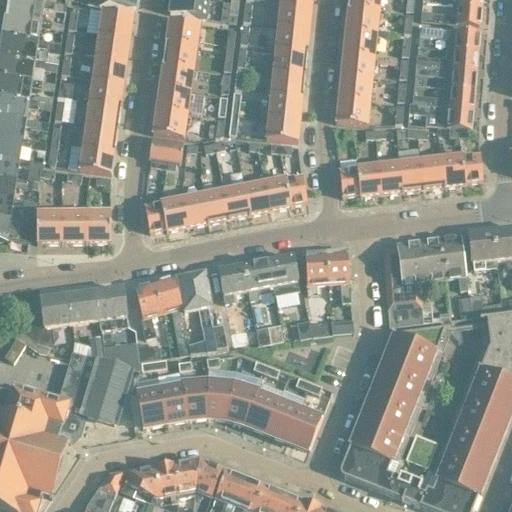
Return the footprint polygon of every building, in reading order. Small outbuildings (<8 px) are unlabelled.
[(44,4),(19,0),(8,0),(6,18),(41,23),(44,10),(65,13),(66,6),(44,4)] [(136,0),(100,0),(99,7),(135,12),(136,0)] [(205,21),(208,2),(191,0),(172,0),(170,16),(205,21)] [(348,0),(348,12),(379,15),(380,0),(348,0)] [(415,0),(394,0),(395,0),(406,1),(404,17),(413,18),(415,0)] [(481,0),(445,0),(444,6),(452,7),(481,9),(481,0)] [(281,3),(279,27),(310,30),(312,6),(281,3)] [(237,18),(238,7),(223,4),(220,23),(236,25),(237,18)] [(242,24),(250,25),(252,6),(244,5),(242,24)] [(481,9),(452,7),(451,18),(422,15),(421,24),(480,29),(481,9)] [(79,9),(71,8),(68,32),(75,33),(79,9)] [(348,12),(345,34),(377,38),(379,15),(348,12)] [(131,39),(134,18),(103,13),(100,34),(131,39)] [(413,18),(404,17),(404,18),(401,19),(397,22),(400,26),(404,27),(403,36),(412,37),(413,18)] [(41,23),(6,18),(3,38),(38,43),(40,30),(62,33),(63,26),(41,23)] [(200,27),(169,22),(166,46),(197,50),(200,27)] [(279,27),(276,50),(307,54),(310,30),(279,27)] [(239,47),(247,48),(250,29),(242,28),(239,47)] [(420,29),(419,39),(419,49),(429,50),(430,40),(447,41),(446,52),(477,54),(479,34),(420,29)] [(225,54),(234,55),(236,35),(233,32),(228,31),(225,54)] [(100,34),(96,58),(127,62),(131,39),(100,34)] [(377,38),(345,34),(343,57),(374,61),(377,38)] [(75,37),(67,35),(64,54),(72,56),(75,37)] [(3,38),(0,58),(45,66),(46,57),(59,59),(61,46),(38,43),(3,38)] [(401,59),(410,60),(411,41),(403,40),(401,59)] [(197,50),(166,46),(162,69),(194,73),(197,50)] [(276,50),(274,74),(305,77),(307,54),(276,50)] [(237,69),(244,70),(247,52),(239,51),(237,69)] [(416,60),(415,69),(476,74),(477,54),(446,52),(445,62),(416,60)] [(234,55),(225,54),(223,73),(231,75),(234,55)] [(45,66),(0,58),(0,57),(0,78),(31,84),(33,71),(44,73),(43,75),(56,77),(57,68),(45,66)] [(374,61),(343,57),(341,80),(372,83),(374,61)] [(96,58),(93,81),(124,86),(127,62),(96,58)] [(61,77),(69,78),(72,60),(63,59),(61,77)] [(398,86),(406,87),(409,63),(400,62),(400,63),(391,62),(389,76),(399,77),(398,86)] [(194,73),(162,69),(159,91),(190,96),(194,73)] [(476,74),(415,69),(415,78),(444,80),(443,91),(474,93),(476,74)] [(234,92),(241,93),(244,74),(236,73),(234,92)] [(305,77),(274,74),(272,98),(302,101),(305,77)] [(219,101),(227,102),(230,78),(222,77),(222,78),(217,78),(216,90),(220,91),(219,101)] [(31,84),(0,78),(0,98),(28,103),(30,90),(41,92),(41,93),(53,95),(54,87),(31,84)] [(341,80),(338,103),(370,106),(372,83),(341,80)] [(124,86),(93,81),(90,105),(121,109),(124,86)] [(72,101),(73,87),(59,85),(57,100),(72,101)] [(406,87),(398,86),(396,104),(404,105),(406,87)] [(159,91),(156,115),(187,119),(190,96),(159,91)] [(443,91),(442,102),(412,99),(412,108),(472,113),(474,93),(443,91)] [(233,95),(231,118),(238,119),(241,96),(233,95)] [(0,98),(0,118),(25,124),(27,111),(49,114),(50,107),(28,103),(0,98)] [(272,98),(269,122),(300,125),(302,101),(272,98)] [(227,102),(219,101),(217,119),(225,120),(227,102)] [(54,123),(63,124),(66,105),(57,103),(54,123)] [(370,106),(338,103),(336,126),(367,129),(370,106)] [(90,105),(86,128),(117,133),(121,109),(90,105)] [(394,127),(403,126),(404,109),(396,108),(394,127)] [(472,113),(412,108),(409,108),(408,128),(416,129),(417,118),(448,120),(448,131),(469,133),(471,133),(472,113)] [(187,119),(156,115),(152,138),(184,143),(187,119)] [(25,124),(0,118),(0,139),(21,143),(23,130),(46,134),(47,127),(25,124)] [(238,119),(231,118),(228,138),(235,139),(238,119)] [(225,123),(216,122),(216,127),(209,127),(208,140),(214,141),(223,140),(225,123)] [(300,125),(269,122),(267,142),(298,145),(300,125)] [(50,147),(66,149),(66,147),(67,147),(69,133),(61,132),(62,128),(54,126),(50,147)] [(117,133),(86,128),(83,152),(114,156),(117,133)] [(344,131),(343,140),(362,141),(361,133),(344,131)] [(416,141),(417,132),(408,131),(407,140),(416,141)] [(469,133),(448,131),(447,139),(468,141),(469,133)] [(365,133),(365,143),(386,142),(385,132),(365,133)] [(428,133),(417,132),(416,141),(427,141),(428,133)] [(0,139),(0,159),(18,163),(20,150),(43,154),(44,147),(21,143),(0,139)] [(149,162),(150,162),(149,170),(166,173),(170,144),(152,142),(149,162)] [(170,144),(166,173),(175,174),(177,166),(180,166),(183,146),(170,144)] [(223,144),(214,146),(216,155),(225,153),(223,144)] [(259,155),(260,146),(250,145),(249,154),(259,155)] [(196,157),(197,148),(187,146),(186,156),(196,157)] [(216,155),(214,146),(203,148),(205,158),(216,155)] [(66,149),(50,147),(48,167),(49,168),(56,169),(58,157),(65,158),(66,149)] [(282,157),(283,148),(271,147),(270,157),(282,157)] [(297,149),(283,148),(282,157),(290,158),(292,176),(300,175),(297,149)] [(114,156),(83,152),(80,173),(111,177),(114,156)] [(463,158),(459,158),(462,188),(466,187),(465,186),(483,184),(480,157),(463,159),(463,158)] [(462,188),(459,158),(439,161),(442,190),(462,188)] [(0,159),(0,180),(15,183),(17,170),(34,173),(33,177),(40,178),(41,171),(42,172),(44,165),(30,163),(30,165),(18,163),(0,159)] [(439,161),(419,163),(422,192),(442,190),(439,161)] [(422,192),(419,163),(399,166),(402,195),(422,192)] [(402,195),(399,166),(379,168),(382,197),(402,195)] [(379,168),(359,170),(362,200),(382,197),(379,168)] [(357,171),(339,174),(342,200),(360,198),(360,200),(362,200),(359,170),(357,170),(357,171)] [(40,179),(63,183),(64,175),(43,172),(41,172),(40,179)] [(81,185),(82,178),(67,176),(66,183),(81,185)] [(302,179),(286,182),(291,208),(307,205),(302,179)] [(15,183),(0,180),(0,200),(12,202),(14,192),(26,194),(28,185),(15,183)] [(110,188),(110,182),(97,180),(96,187),(110,188)] [(291,208),(286,182),(286,180),(265,184),(270,214),(291,210),(291,208)] [(34,194),(39,196),(39,184),(29,183),(28,192),(34,193),(34,194)] [(265,184),(244,189),(250,218),(270,214),(265,184)] [(244,189),(223,193),(229,222),(250,218),(244,189)] [(223,193),(202,197),(208,226),(229,222),(223,193)] [(202,197),(181,201),(187,230),(208,226),(202,197)] [(12,202),(0,200),(0,220),(9,223),(11,210),(32,213),(34,206),(12,202)] [(187,230),(181,201),(160,205),(160,206),(166,233),(166,234),(187,230)] [(166,233),(160,206),(145,209),(150,236),(166,233)] [(84,214),(59,215),(59,246),(84,246),(84,214)] [(111,214),(84,214),(84,246),(111,246),(111,214)] [(59,246),(59,215),(37,215),(37,246),(59,246)] [(9,223),(0,220),(0,243),(1,243),(3,241),(28,244),(30,226),(9,223)] [(511,261),(511,230),(492,233),(496,263),(511,261)] [(496,263),(492,233),(469,235),(472,266),(473,265),(474,273),(496,271),(496,263)] [(460,239),(440,242),(443,266),(445,267),(447,281),(458,279),(461,292),(468,292),(460,239)] [(443,266),(440,242),(412,246),(413,255),(417,255),(420,276),(418,276),(419,285),(447,281),(445,267),(443,266)] [(413,255),(412,246),(396,248),(397,251),(383,252),(389,330),(423,325),(419,285),(418,276),(420,276),(417,255),(413,255)] [(342,306),(351,305),(347,252),(326,254),(328,287),(340,286),(342,306)] [(328,287),(326,254),(304,255),(308,298),(318,298),(317,288),(328,287)] [(293,258),(269,263),(275,295),(275,297),(299,293),(293,258)] [(275,295),(269,263),(243,268),(248,293),(250,304),(261,302),(260,298),(275,295)] [(243,268),(218,273),(223,298),(225,307),(235,305),(233,296),(248,293),(243,268)] [(212,309),(205,275),(175,281),(184,315),(199,312),(202,331),(213,328),(209,310),(212,309)] [(184,315),(175,281),(174,279),(153,285),(162,316),(172,313),(182,359),(193,357),(184,315)] [(162,316),(153,285),(134,290),(143,322),(141,322),(147,343),(158,340),(153,319),(162,316)] [(127,330),(123,291),(96,294),(101,323),(100,323),(102,332),(127,330)] [(96,294),(68,298),(71,326),(100,323),(101,323),(96,294)] [(29,320),(20,333),(41,346),(53,349),(51,329),(71,326),(68,298),(40,302),(43,327),(40,327),(29,320)] [(481,298),(469,300),(472,320),(501,315),(500,306),(482,309),(481,298)] [(472,320),(469,300),(458,301),(461,322),(472,320)] [(501,306),(500,306),(501,315),(511,313),(511,301),(500,303),(501,306)] [(394,335),(343,465),(349,467),(344,480),(425,511),(473,511),(511,413),(511,316),(480,321),(483,346),(474,369),(480,372),(475,386),(469,383),(463,397),(469,400),(464,414),(458,411),(452,425),(458,428),(453,442),(447,439),(425,496),(419,494),(438,446),(416,438),(397,485),(391,483),(414,426),(408,424),(413,410),(419,412),(425,398),(419,396),(424,382),(430,384),(436,370),(430,368),(435,354),(441,356),(452,329),(454,329),(453,327),(394,335)] [(313,339),(310,326),(310,323),(296,326),(299,342),(313,339)] [(352,323),(332,325),(333,337),(353,336),(352,323)] [(332,325),(322,325),(310,326),(313,339),(323,338),(333,337),(332,325)] [(223,327),(211,329),(215,351),(227,349),(223,327)] [(271,346),(284,344),(280,327),(268,330),(271,346)] [(243,333),(242,328),(230,330),(233,348),(257,344),(255,331),(243,333)] [(105,364),(102,338),(101,339),(101,341),(100,341),(100,339),(89,340),(90,344),(88,348),(76,346),(74,356),(105,364)] [(4,359),(13,365),(26,347),(16,341),(4,359)] [(148,346),(137,348),(139,365),(161,362),(157,348),(148,349),(148,346)] [(0,511),(37,511),(39,505),(38,505),(41,497),(42,497),(47,498),(47,500),(49,501),(68,446),(70,446),(78,437),(81,438),(86,419),(114,427),(130,372),(74,357),(59,404),(13,389),(11,397),(0,393),(0,511)] [(220,369),(218,360),(206,362),(207,371),(220,369)] [(165,363),(153,364),(154,373),(167,371),(165,363)] [(154,373),(153,364),(141,366),(142,375),(154,373)] [(192,373),(190,364),(178,366),(179,375),(192,373)] [(268,369),(256,364),(253,372),(264,377),(268,369)] [(279,373),(268,369),(264,377),(276,381),(279,373)] [(310,385),(299,381),(295,389),(307,393),(310,385)] [(207,383),(181,385),(188,423),(207,421),(207,383)] [(233,385),(207,383),(207,421),(226,423),(233,385)] [(181,388),(160,391),(166,427),(188,423),(181,385),(181,388)] [(233,385),(226,423),(244,428),(258,392),(233,385)] [(310,385),(307,393),(318,398),(322,390),(310,385)] [(166,427),(160,391),(136,396),(143,431),(166,427)] [(259,393),(258,392),(244,428),(266,436),(279,403),(258,395),(259,393)] [(300,411),(279,403),(266,436),(287,445),(300,411)] [(322,420),(300,411),(287,445),(309,453),(322,420)] [(174,465),(179,495),(179,501),(182,499),(196,497),(199,461),(174,466),(174,465)] [(199,461),(196,497),(202,499),(203,495),(211,499),(222,470),(199,461)] [(179,495),(174,465),(153,469),(159,499),(169,497),(171,506),(161,508),(162,511),(163,511),(178,511),(179,501),(179,495)] [(153,469),(129,474),(121,494),(133,499),(136,492),(154,499),(149,507),(154,509),(154,508),(162,511),(161,508),(159,499),(153,469)] [(233,511),(246,480),(226,472),(215,500),(226,504),(222,511),(233,511)] [(109,477),(100,490),(116,497),(124,474),(109,477)] [(255,511),(265,487),(246,480),(233,511),(243,511),(244,511),(246,511),(255,511)] [(277,511),(284,494),(265,487),(255,511),(277,511)] [(110,511),(116,497),(100,490),(88,509),(86,511),(110,511)] [(299,511),(303,502),(284,494),(277,511),(299,511)] [(119,511),(124,500),(116,497),(110,511),(119,511)] [(303,502),(299,511),(320,511),(322,509),(303,502)]
